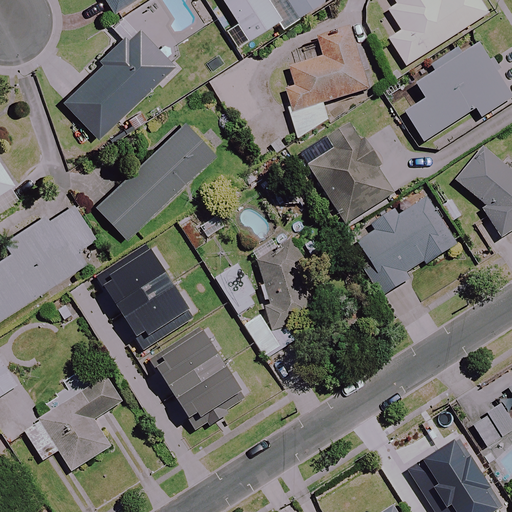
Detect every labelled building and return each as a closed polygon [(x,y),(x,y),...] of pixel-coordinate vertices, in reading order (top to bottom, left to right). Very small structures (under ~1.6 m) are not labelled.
[(138,0),(103,0),(115,16),(138,0)] [(283,0),(222,0),(249,42),(280,22),(284,29),(297,21),(283,0)] [(324,3),(322,0),(284,0),(297,20),(324,3)] [(446,0),(443,2),(441,0),(394,0),(398,6),(389,11),(394,19),(381,27),(407,68),(489,16),(479,0),(446,0)] [(175,68),(138,28),(100,63),(104,67),(63,104),(97,140),(175,68)] [(287,91),(291,110),(288,110),(298,141),(330,124),(326,103),(369,93),(354,34),(303,46),(308,65),(291,69),(296,89),(287,91)] [(511,101),(511,98),(481,46),(465,56),(462,52),(433,69),(437,76),(418,88),(428,103),(407,116),(424,144),(478,111),(483,119),(511,101)] [(255,113),(235,78),(217,88),(238,123),(255,113)] [(383,169),(355,126),(330,142),(336,152),(310,169),(347,225),(394,195),(379,172),(383,169)] [(214,160),(183,127),(96,209),(128,242),(214,160)] [(483,210),(501,240),(511,232),(511,177),(486,153),(457,184),(483,210)] [(0,195),(16,186),(0,160),(0,195)] [(412,281),(408,273),(423,264),(426,269),(459,249),(430,200),(411,210),(408,204),(373,225),(378,233),(358,244),(376,274),(369,278),(381,299),(412,281)] [(96,240),(74,207),(53,221),(50,216),(6,244),(12,254),(0,262),(0,321),(85,266),(77,253),(96,240)] [(271,309),(266,311),(262,314),(242,326),(265,363),(299,343),(289,328),(315,321),(294,245),(280,249),(278,243),(256,249),(266,284),(261,286),(266,302),(269,301),(271,309)] [(261,303),(238,267),(216,280),(239,317),(261,303)] [(219,298),(200,268),(174,284),(194,314),(219,298)] [(0,399),(20,387),(0,356),(0,399)] [(43,463),(60,452),(73,473),(112,449),(95,422),(124,404),(109,380),(24,433),(43,463)] [(511,434),(511,420),(504,407),(474,426),(488,449),(511,434)] [(501,511),(457,443),(407,473),(430,511),(501,511)]
